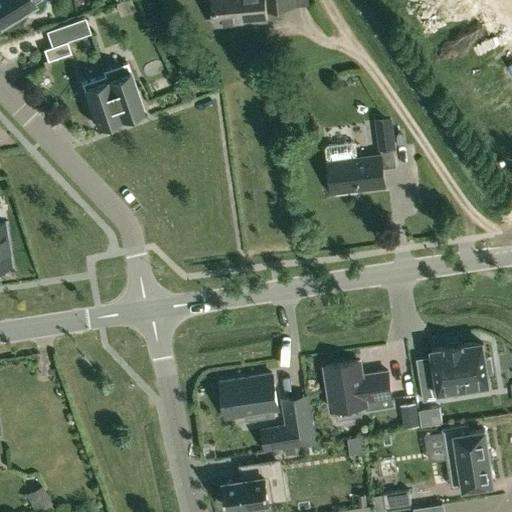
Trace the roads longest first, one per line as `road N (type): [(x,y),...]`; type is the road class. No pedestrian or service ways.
road 1 (tertiary): [(152,311),(511,256)]
road 2 (residential): [(0,84),(131,233),(152,311)]
road 3 (residential): [(197,511),(152,311)]
road 4 (tertiary): [(0,334),(152,311)]
